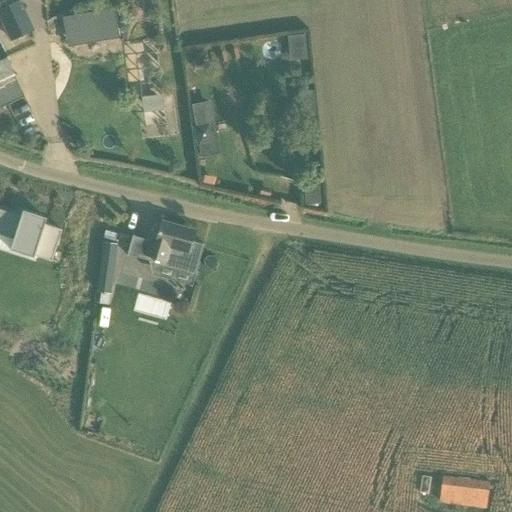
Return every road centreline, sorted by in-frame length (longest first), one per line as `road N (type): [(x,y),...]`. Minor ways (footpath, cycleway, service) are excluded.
road 1 (unclassified): [(511,262),(280,228),(0,157)]
road 2 (track): [(280,228),(149,511)]
